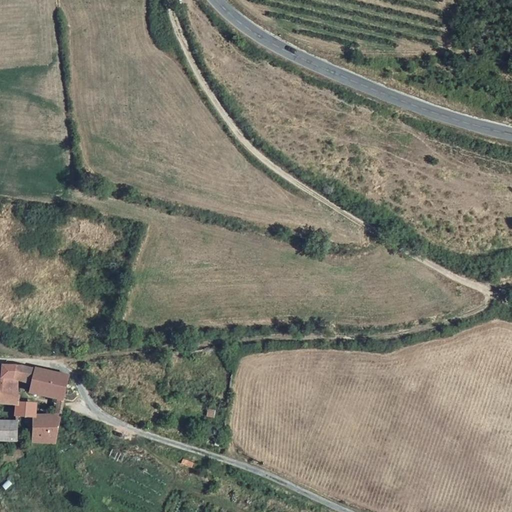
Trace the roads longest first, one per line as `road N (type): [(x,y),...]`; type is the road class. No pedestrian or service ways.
road 1 (track): [(511,304),(345,214),(250,149),(204,85),(171,0)]
road 2 (track): [(61,364),(393,337),(452,323),(492,294)]
road 3 (unclassified): [(347,511),(143,437),(98,413),(67,365),(0,359)]
road 4 (tertiary): [(511,135),(413,109),(246,33),(220,0)]
